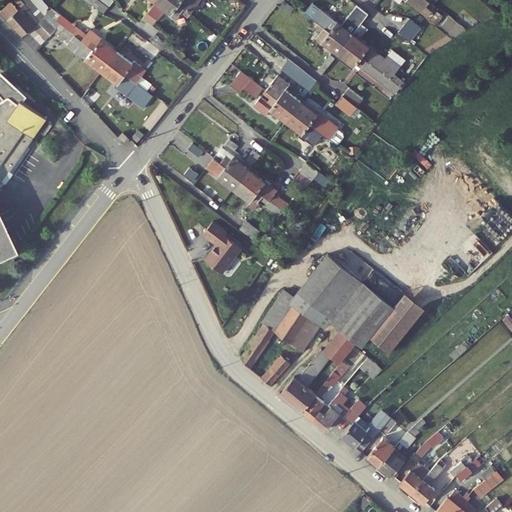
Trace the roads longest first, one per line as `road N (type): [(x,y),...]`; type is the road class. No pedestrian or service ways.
road 1 (residential): [(131,167),(228,360),(408,511)]
road 2 (residential): [(131,167),(264,0)]
road 3 (residential): [(0,335),(131,167)]
road 4 (residential): [(0,24),(131,167)]
road 5 (unknown): [(88,119),(12,222)]
